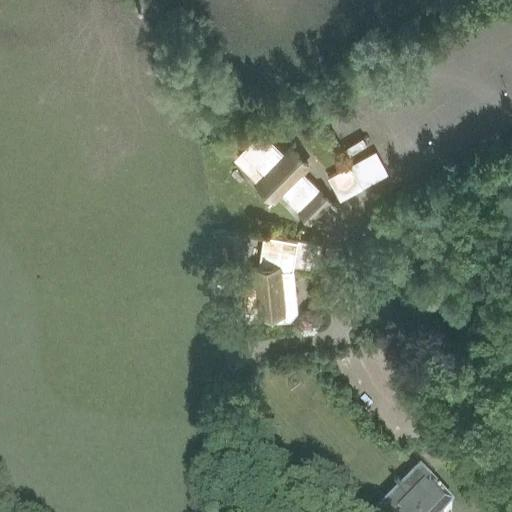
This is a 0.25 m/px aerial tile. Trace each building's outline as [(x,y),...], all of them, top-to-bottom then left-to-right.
[(262,135),(243,154),(264,175),(256,182),(275,200),(282,193),(310,221),(329,202),(300,174),(308,166),(290,148),(282,155),(262,135)] [(379,154),(354,167),(366,190),(391,176),(379,154)] [(266,237),(261,269),(280,267),(280,271),(293,269),(294,265),(316,269),(320,246),(266,237)] [(280,267),(241,271),(246,316),(276,313),(276,321),(286,320),(290,319),(297,311),(296,307),(293,269),(280,271),(280,267)] [(447,511),(419,483),(390,511),(447,511)]
